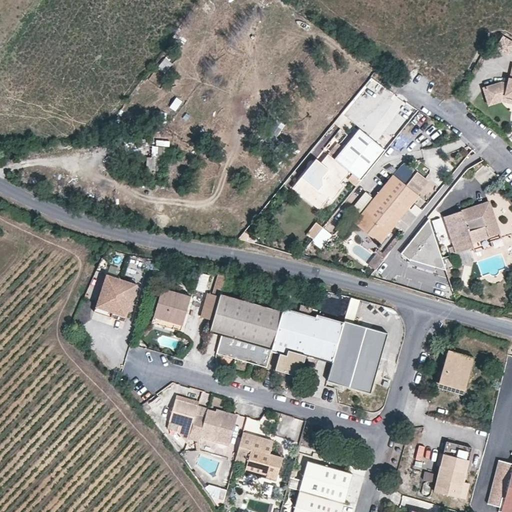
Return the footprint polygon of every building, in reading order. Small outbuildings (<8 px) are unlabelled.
[(511,40),(502,35),(495,46),(509,54),(511,48),(511,40)] [(511,63),(509,77),(508,77),(506,83),(500,81),(482,86),(486,104),(499,100),(511,102),(511,63)] [(385,150),(359,129),(335,160),(328,154),(321,163),(316,159),(302,178),(308,184),(303,190),(323,206),(330,198),(333,200),(344,187),(341,184),(350,172),(361,181),(385,150)] [(334,138),(340,142),(346,134),(340,129),(334,138)] [(147,157),(146,170),(160,171),(170,148),(152,146),(151,157),(147,157)] [(407,183),(418,191),(429,177),(418,169),(409,180),(407,183)] [(356,221),(382,240),(419,192),(418,191),(407,183),(402,180),(394,173),(356,221)] [(303,190),(308,184),(302,178),(293,189),(320,210),(323,206),(303,190)] [(364,190),(353,207),(360,212),(372,195),(364,190)] [(492,209),(489,201),(444,215),(456,253),(475,247),(473,241),(500,233),(494,216),(491,217),(488,211),(492,209)] [(426,222),(399,257),(408,264),(410,261),(414,262),(413,265),(443,271),(426,222)] [(333,234),(324,226),(312,240),(322,248),(333,234)] [(376,267),(381,258),(375,254),(370,263),(376,267)] [(200,271),(196,289),(205,291),(209,273),(200,271)] [(220,296),(220,295),(227,274),(221,273),(217,286),(215,295),(220,296)] [(137,284),(106,274),(94,312),(125,322),(137,284)] [(191,297),(162,289),(154,317),(175,323),(183,325),(191,297)] [(215,295),(207,293),(201,317),(213,320),(220,296),(215,295)] [(213,320),(210,332),(222,334),(217,353),(267,367),(272,351),(283,313),(220,295),(220,296),(213,320)] [(350,296),(347,316),(356,317),(358,298),(350,296)] [(300,377),(306,356),(333,362),(344,323),(317,315),(316,317),(284,309),(283,313),(272,351),(280,354),(276,370),(300,377)] [(154,317),(153,324),(173,330),(175,323),(154,317)] [(344,321),(344,323),(333,362),(327,381),(331,382),(370,393),(380,361),(388,334),(344,321)] [(472,357),(447,350),(438,382),(463,389),(472,357)] [(177,395),(176,399),(198,406),(200,401),(177,395)] [(206,416),(205,421),(195,418),(196,414),(198,406),(176,399),(169,421),(179,424),(177,431),(188,442),(189,438),(190,434),(199,436),(199,435),(200,432),(217,436),(216,439),(230,443),(238,416),(225,413),(223,419),(219,418),(220,415),(217,414),(217,412),(208,410),(206,416)] [(217,412),(217,414),(220,415),(219,418),(223,419),(225,413),(217,410),(217,412)] [(168,427),(168,428),(177,431),(179,424),(169,421),(168,427)] [(235,461),(247,464),(245,472),(261,477),(262,475),(276,480),(283,457),(270,454),(273,441),(243,432),(235,461)] [(313,432),(311,438),(322,440),(323,434),(313,432)] [(468,483),(463,482),(472,447),(446,441),(441,463),(434,491),(465,499),(468,483)] [(307,462),(299,491),(343,503),(352,474),(307,462)] [(511,511),(511,465),(499,463),(489,505),(502,510),(504,500),(507,501),(503,511),(511,511)] [(423,480),(431,480),(432,471),(424,471),(423,480)] [(340,511),(343,503),(299,491),(292,511),(340,511)]
